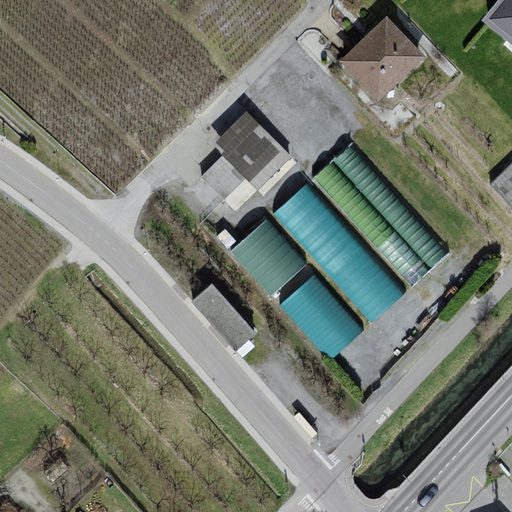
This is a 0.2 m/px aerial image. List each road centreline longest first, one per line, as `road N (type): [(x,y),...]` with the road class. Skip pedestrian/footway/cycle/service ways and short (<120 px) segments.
road 1 (residential): [(317,483),(107,245),(0,165)]
road 2 (residential): [(317,483),(511,274)]
road 3 (secondary): [(405,511),(511,396)]
